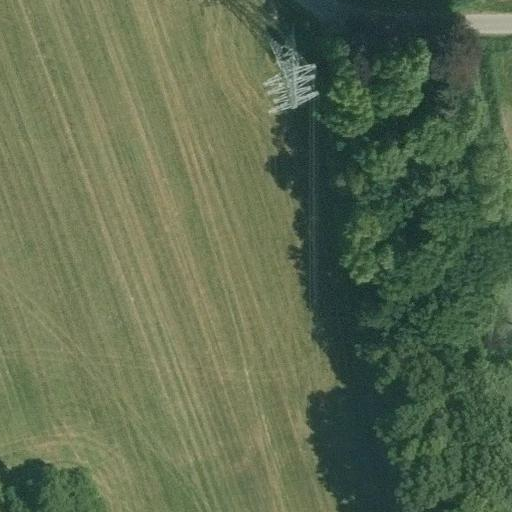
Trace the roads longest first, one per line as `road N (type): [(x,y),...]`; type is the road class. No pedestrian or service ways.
road 1 (track): [(323,6),(420,511)]
road 2 (unclassified): [(511,23),(366,19),(311,0)]
